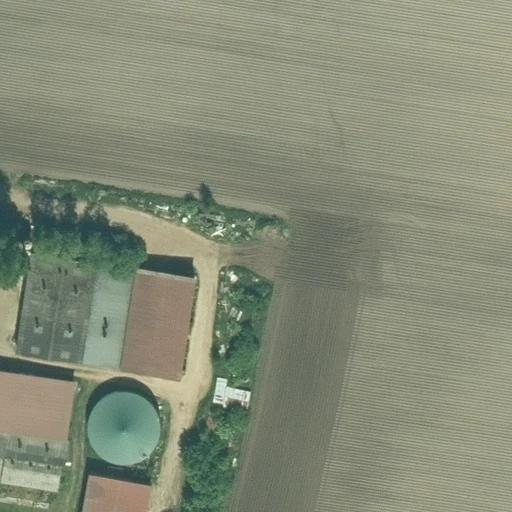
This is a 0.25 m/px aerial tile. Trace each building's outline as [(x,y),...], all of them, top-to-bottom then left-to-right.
[(193,285),(27,260),(12,360),(178,385),(193,285)] [(245,410),(250,389),(226,383),(228,377),(217,375),(211,402),(245,410)] [(72,388),(10,380),(2,438),(64,447),(72,388)] [(92,457),(152,454),(149,388),(88,391),(92,457)] [(64,447),(2,438),(0,437),(0,486),(56,495),(64,447)] [(146,511),(149,491),(84,481),(79,511),(146,511)]
